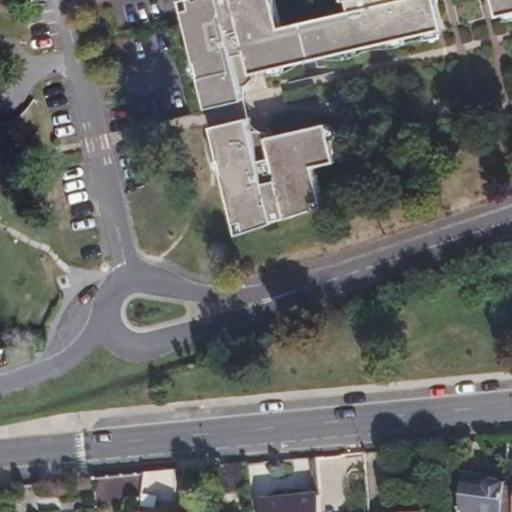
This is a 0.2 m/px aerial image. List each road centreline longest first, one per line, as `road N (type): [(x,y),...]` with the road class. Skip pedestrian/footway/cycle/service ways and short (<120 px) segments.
road 1 (secondary): [(0,454),(511,407)]
road 2 (tertiary): [(511,221),(292,294)]
road 3 (tertiary): [(99,318),(110,340),(139,346),(292,294)]
road 4 (tertiary): [(292,294),(181,293),(121,283),(107,292),(99,318)]
road 5 (tertiary): [(99,318),(71,353),(0,382)]
